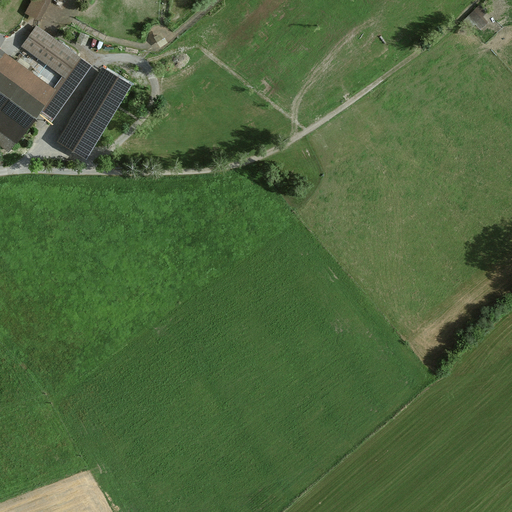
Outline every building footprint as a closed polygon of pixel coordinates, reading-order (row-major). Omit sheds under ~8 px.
[(40,0),(30,0),(24,12),(32,16),(40,0)] [(491,19),(479,5),(469,13),(481,28),(491,19)] [(75,56),(35,29),(21,48),(62,76),(75,56)] [(54,85),(0,47),(0,126),(17,139),(54,85)] [(121,87),(97,72),(56,139),(80,154),(121,87)]
